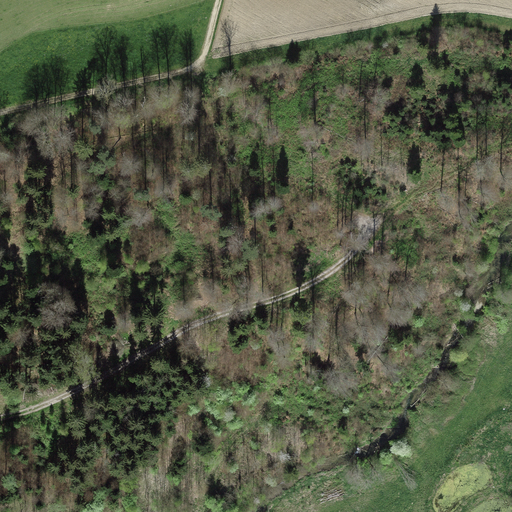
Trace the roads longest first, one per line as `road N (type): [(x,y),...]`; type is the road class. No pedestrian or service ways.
road 1 (track): [(0,415),(66,395),(195,323),(328,275),(358,246),(362,231),(326,186)]
road 2 (track): [(219,0),(203,54),(189,67),(0,112)]
road 3 (track): [(201,511),(225,450),(271,406)]
